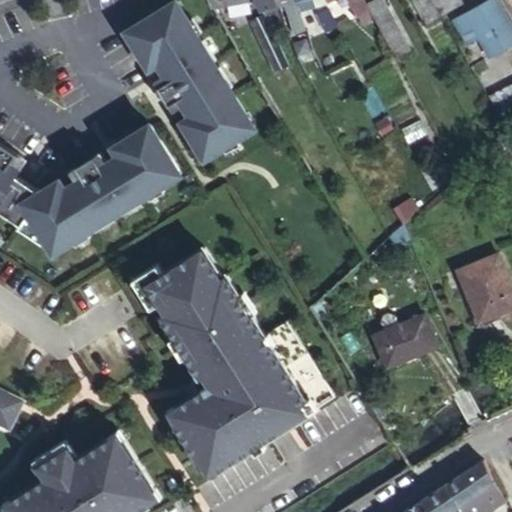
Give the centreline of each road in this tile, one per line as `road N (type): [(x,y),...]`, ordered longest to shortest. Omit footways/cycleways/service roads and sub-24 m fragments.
road 1 (unknown): [(76,21),(111,86),(109,104),(93,123),(71,129),(28,115),(8,80),(21,49)]
road 2 (residential): [(379,511),(511,432)]
